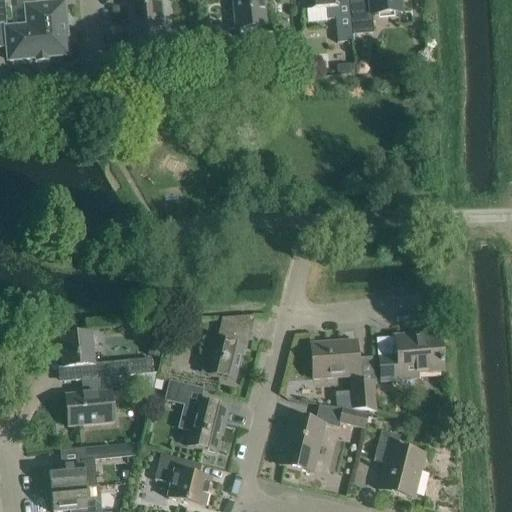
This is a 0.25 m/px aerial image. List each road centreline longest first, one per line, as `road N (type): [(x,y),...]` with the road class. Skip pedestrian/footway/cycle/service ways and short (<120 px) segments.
road 1 (unclassified): [(287,317),(312,221),(511,215)]
road 2 (residential): [(287,317),(240,499)]
road 3 (residential): [(0,96),(75,89),(94,79),(91,0)]
road 4 (residential): [(431,304),(287,317)]
